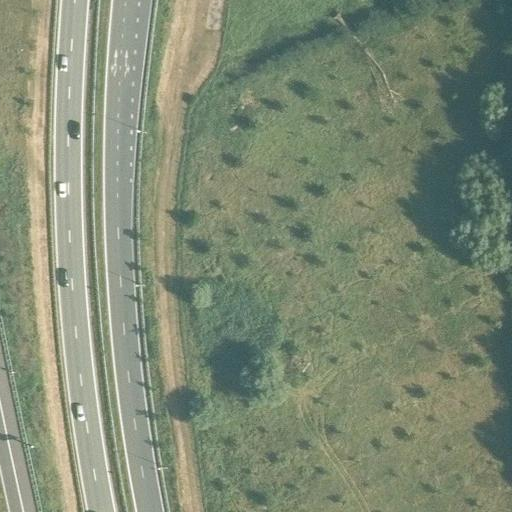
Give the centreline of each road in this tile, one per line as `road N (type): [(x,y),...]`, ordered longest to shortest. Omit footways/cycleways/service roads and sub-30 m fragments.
road 1 (track): [(197,511),(172,310),(173,170),(207,2)]
road 2 (trunk): [(76,0),(69,256),(102,511)]
road 3 (trunk): [(149,511),(120,288),(125,0)]
